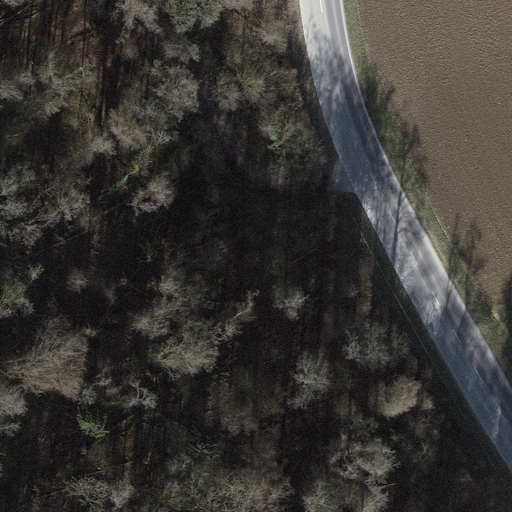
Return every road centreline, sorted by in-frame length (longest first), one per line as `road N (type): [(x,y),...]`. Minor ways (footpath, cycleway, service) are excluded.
road 1 (secondary): [(511,424),(376,185),(337,93),(321,0)]
road 2 (track): [(163,45),(262,189),(376,185)]
